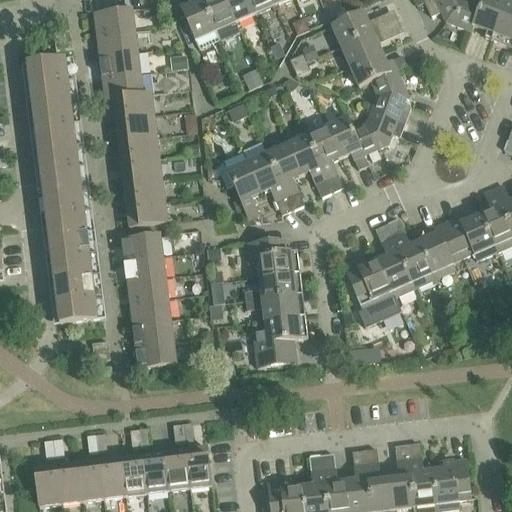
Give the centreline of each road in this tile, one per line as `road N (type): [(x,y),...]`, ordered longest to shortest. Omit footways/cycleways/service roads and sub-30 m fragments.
road 1 (residential): [(250,511),(242,453),(476,426)]
road 2 (residential): [(332,378),(315,232),(412,192)]
road 3 (residential): [(30,214),(10,40),(46,0)]
road 4 (residential): [(412,192),(475,188),(511,90)]
road 5 (residential): [(412,192),(462,64)]
